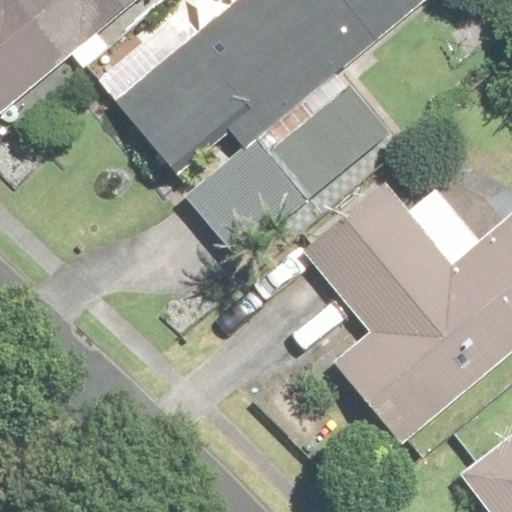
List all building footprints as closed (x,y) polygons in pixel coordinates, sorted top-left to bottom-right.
[(0,0),(0,121),(151,0),(0,0)] [(235,0),(120,93),(189,177),(410,0),(235,0)] [(194,185),(241,244),(310,189),(263,130),(194,185)] [(330,354),(412,455),(511,374),(511,212),(472,245),(403,160),(304,239),(370,322),(330,354)] [(511,511),(511,435),(452,482),(474,511),(511,511)]
